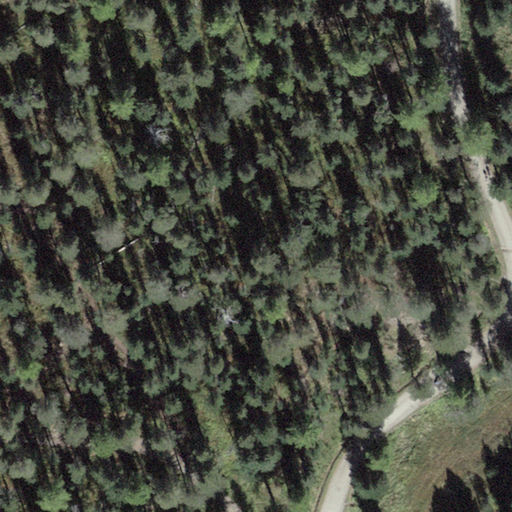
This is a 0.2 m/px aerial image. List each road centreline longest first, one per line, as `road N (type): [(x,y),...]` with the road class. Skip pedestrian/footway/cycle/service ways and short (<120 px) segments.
road 1 (track): [(511,316),(488,350),(371,433),(334,511)]
road 2 (track): [(447,0),(456,104),(511,249)]
road 3 (track): [(0,438),(157,449),(232,511)]
